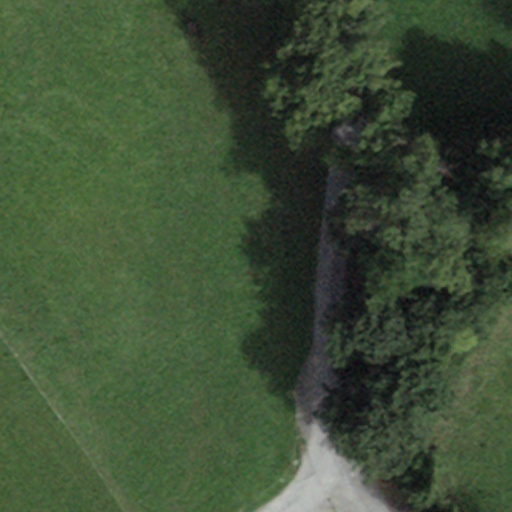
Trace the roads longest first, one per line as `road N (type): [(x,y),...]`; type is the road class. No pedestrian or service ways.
road 1 (track): [(387,511),(367,430),(368,0)]
road 2 (track): [(240,511),(367,430)]
